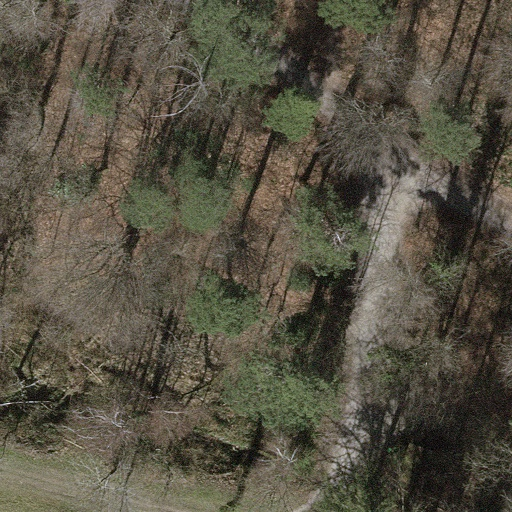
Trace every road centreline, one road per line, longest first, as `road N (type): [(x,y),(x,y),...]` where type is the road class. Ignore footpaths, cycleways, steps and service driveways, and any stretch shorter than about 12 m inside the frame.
road 1 (track): [(330,511),(371,420),(364,124)]
road 2 (track): [(511,219),(364,124),(205,0)]
road 3 (track): [(193,511),(54,477),(0,473)]
